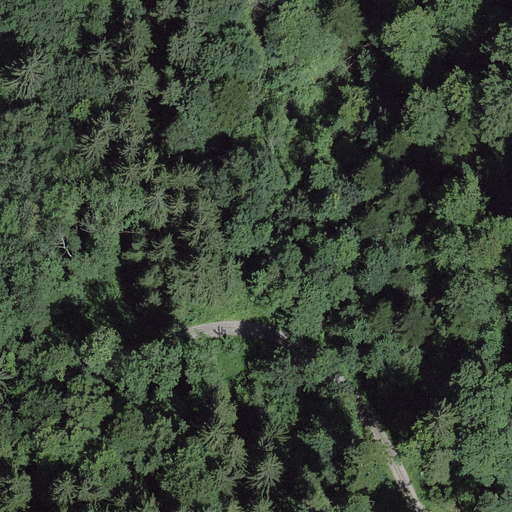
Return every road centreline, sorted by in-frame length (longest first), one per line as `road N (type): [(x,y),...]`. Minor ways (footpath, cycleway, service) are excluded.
road 1 (track): [(0,376),(83,369),(210,326),(274,334),(325,361),(400,448),(425,511)]
road 2 (track): [(511,314),(502,275),(503,170),(424,0)]
